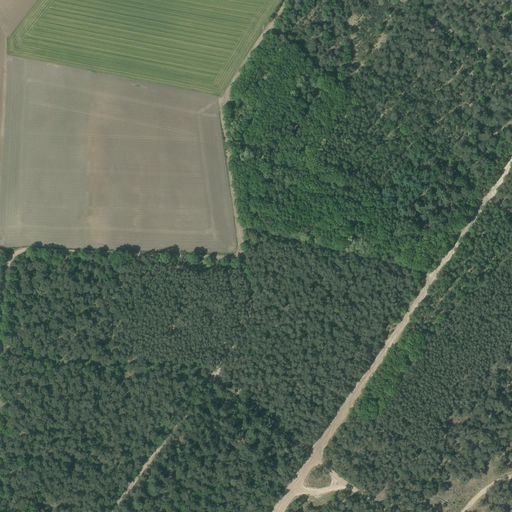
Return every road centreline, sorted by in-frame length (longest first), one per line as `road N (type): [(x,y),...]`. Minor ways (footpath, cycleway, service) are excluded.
road 1 (track): [(111,511),(237,342),(242,315),(222,107),(286,0)]
road 2 (track): [(511,161),(277,511)]
road 3 (track): [(237,256),(19,251),(6,269),(0,387)]
road 4 (track): [(486,199),(267,28)]
road 5 (track): [(211,376),(387,511)]
